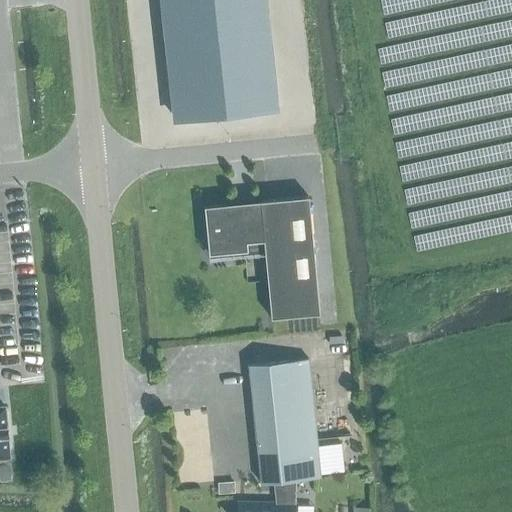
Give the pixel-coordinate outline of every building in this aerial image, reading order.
[(262,0),(162,0),(175,120),(274,109),(262,0)] [(307,197),(259,201),(260,211),(252,212),(252,215),(235,216),(235,213),(227,214),(226,205),(203,207),(208,255),(247,251),(246,243),(263,241),(271,319),(319,314),(307,197)] [(294,511),(295,511),(295,510),(295,481),(320,478),(307,359),(248,365),(260,484),(276,483),(275,510),(238,509),(238,510),(240,510),(240,511),(294,511)] [(0,457),(9,457),(4,407),(0,407),(0,457)] [(218,495),(234,494),(233,482),(217,484),(218,495)]
